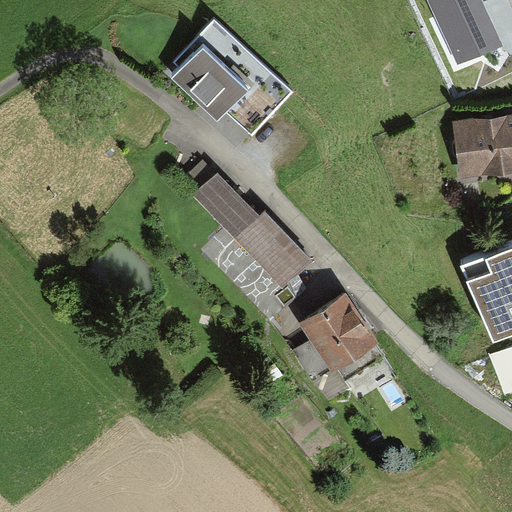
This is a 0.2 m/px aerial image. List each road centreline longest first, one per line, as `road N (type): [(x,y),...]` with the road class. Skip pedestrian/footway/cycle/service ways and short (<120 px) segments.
road 1 (residential): [(177,119),(435,366),(511,419)]
road 2 (track): [(177,119),(118,69),(93,61),(61,58),(0,86)]
